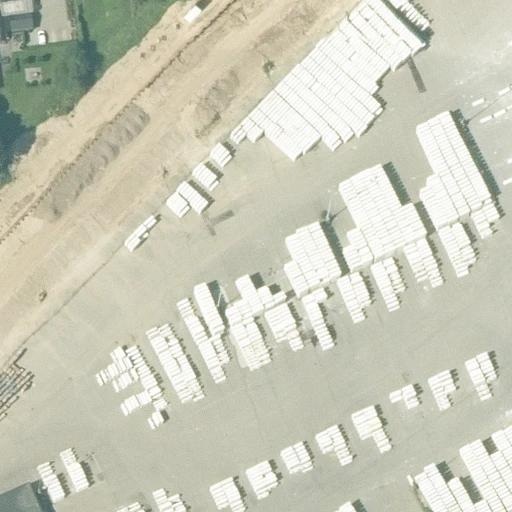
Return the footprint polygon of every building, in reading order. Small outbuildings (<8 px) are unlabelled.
[(30,16),(9,19),(11,36),(33,33),(30,16)] [(243,183),(261,165),(219,127),(202,145),(243,183)] [(511,333),(488,347),(511,391),(511,333)] [(465,453),(457,456),(482,511),(511,511),(511,453),(492,409),(453,427),(465,453)] [(0,501),(0,511),(38,511),(29,489),(0,501)]
